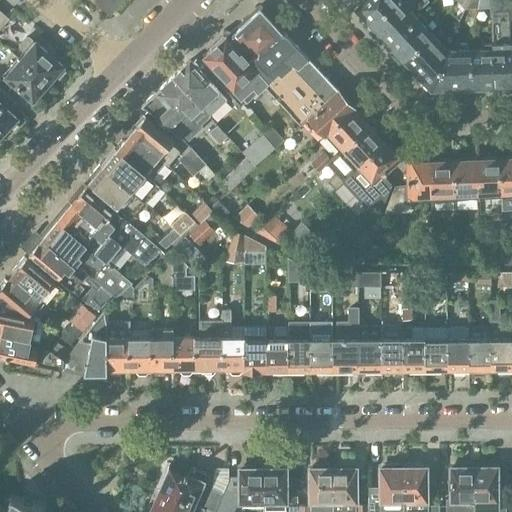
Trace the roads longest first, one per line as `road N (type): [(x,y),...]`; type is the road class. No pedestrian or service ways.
road 1 (residential): [(30,427),(511,419)]
road 2 (residential): [(511,114),(418,120),(306,0)]
road 3 (residential): [(0,203),(123,63)]
